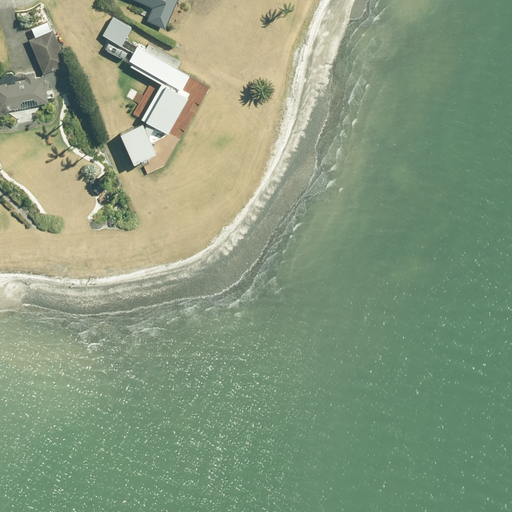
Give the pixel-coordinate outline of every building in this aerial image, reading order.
[(143,0),(159,7),(153,19),(171,27),(183,0),(143,0)] [(128,45),(138,26),(117,16),(108,34),(128,45)] [(67,49),(76,44),(70,29),(61,33),(59,29),(35,39),(50,73),(73,63),(67,49)] [(188,89),(196,74),(144,46),(136,60),(188,89)] [(50,76),(40,77),(40,73),(21,77),(22,82),(0,85),(0,115),(15,113),(14,109),(54,102),(50,76)] [(174,133),(194,97),(170,83),(149,118),(174,133)]
